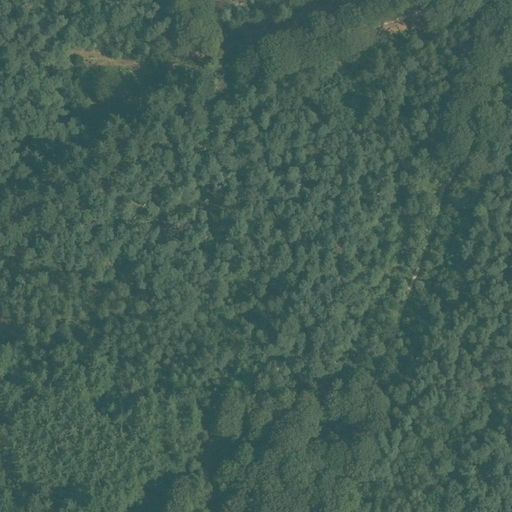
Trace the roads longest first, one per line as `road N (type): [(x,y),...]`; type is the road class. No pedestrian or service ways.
road 1 (track): [(323,511),(511,30)]
road 2 (track): [(450,0),(217,86),(0,229)]
